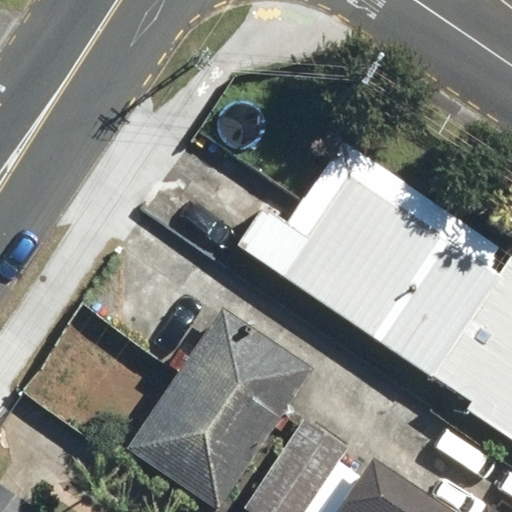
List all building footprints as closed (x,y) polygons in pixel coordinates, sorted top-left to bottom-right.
[(511,252),(346,140),(289,223),(265,207),(239,245),(470,402),(465,409),(511,440),(511,252)] [(213,511),(312,370),(226,310),(127,453),(212,511),(213,511)] [(304,511),(348,450),(304,419),(241,506),(249,511),(304,511)] [(442,511),(369,461),(333,511),(442,511)] [(0,511),(35,511),(38,509),(0,482),(0,511)]
